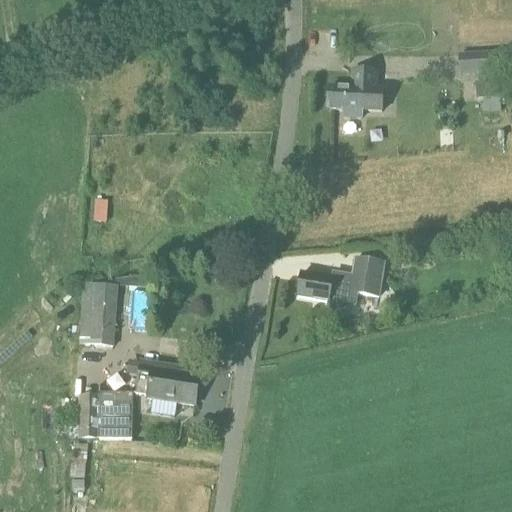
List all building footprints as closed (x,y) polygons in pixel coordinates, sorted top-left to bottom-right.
[(475,84),(476,101),(509,99),(507,75),(510,75),(509,52),(476,54),(478,84),(475,84)] [(377,74),(351,73),(350,89),(329,89),(328,112),(343,112),(343,120),(361,121),(361,113),(381,114),(382,91),(377,90),(377,74)] [(334,277),(333,282),(302,277),(301,284),(298,302),(310,304),(329,307),(328,316),(356,310),(358,298),(380,301),(386,268),(356,263),(353,280),(334,277)] [(84,287),(80,348),(112,350),(116,290),(84,287)] [(141,365),(135,397),(147,399),(147,401),(193,409),(191,419),(193,419),(199,379),(173,375),(174,370),(141,365)] [(99,434),(99,443),(131,443),(132,397),(102,396),(98,396),(98,400),(100,400),(99,434)] [(99,443),(99,434),(100,400),(98,400),(80,400),(79,442),(99,443)]
